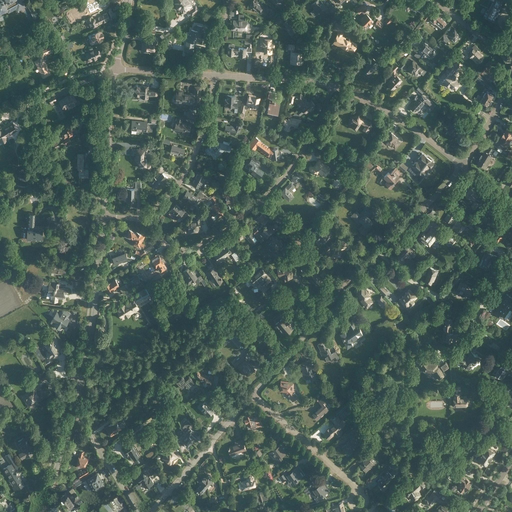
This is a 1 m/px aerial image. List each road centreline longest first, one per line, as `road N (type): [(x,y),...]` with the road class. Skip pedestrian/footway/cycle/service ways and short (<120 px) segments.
road 1 (residential): [(73,412),(103,215)]
road 2 (residential): [(340,287),(461,166)]
road 3 (residential): [(142,219),(191,163),(213,75)]
road 4 (residential): [(461,166),(383,109),(332,85)]
road 5 (residential): [(103,215),(115,69)]
road 6 (residential): [(262,200),(187,250),(142,219)]
road 7 (residential): [(361,491),(252,396)]
road 8 (residential): [(252,396),(340,287)]
road 9 (residential): [(262,200),(299,155),(332,85)]
